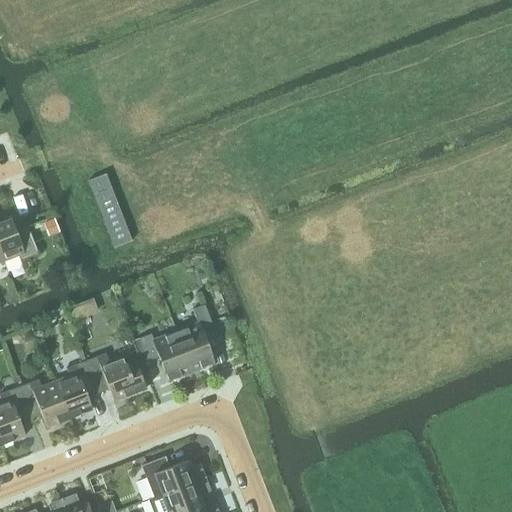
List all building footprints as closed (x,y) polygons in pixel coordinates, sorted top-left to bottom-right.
[(104,175),(87,181),(113,248),(130,241),(104,175)] [(18,261),(36,254),(25,226),(13,231),(8,219),(0,222),(0,259),(1,262),(16,256),(18,261)] [(196,325),(175,333),(191,372),(212,364),(200,333),(211,328),(203,306),(191,310),(196,325)] [(191,372),(175,333),(151,342),(149,335),(137,339),(145,362),(157,358),(166,382),(191,372)] [(103,354),(84,361),(96,390),(105,386),(111,402),(143,390),(132,361),(124,364),(120,356),(105,362),(103,354)] [(67,377),(53,382),(67,419),(89,411),(83,395),(96,390),(84,361),(64,369),(67,377)] [(36,380),(17,387),(28,416),(38,412),(44,428),(67,419),(53,382),(38,387),(36,380)] [(0,442),(1,445),(23,436),(17,420),(28,416),(17,387),(0,393),(0,442)] [(160,495),(204,478),(204,477),(202,478),(198,466),(187,471),(183,462),(168,468),(163,457),(140,467),(144,478),(152,475),(160,494),(160,495)] [(160,495),(160,494),(146,500),(151,511),(176,511),(199,503),(196,495),(208,490),(203,479),(205,478),(204,478),(160,495)] [(64,511),(88,511),(85,504),(76,508),(72,496),(61,501),(60,499),(59,499),(64,511)] [(64,511),(59,499),(59,500),(59,501),(48,506),(50,511),(64,511)] [(203,511),(199,503),(176,511),(215,511),(214,507),(203,511)]
